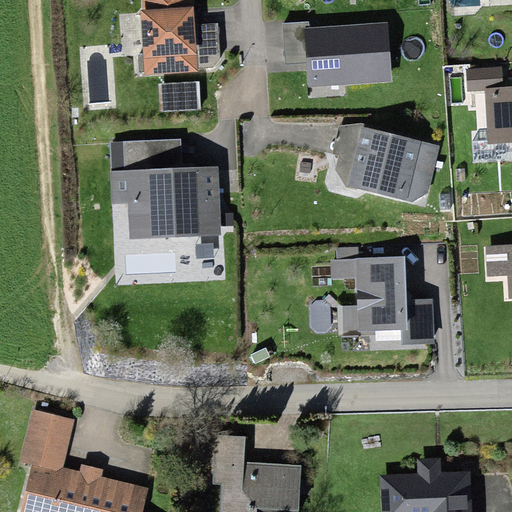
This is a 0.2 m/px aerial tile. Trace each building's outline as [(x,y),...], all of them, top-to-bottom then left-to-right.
[(193,0),(142,0),(147,71),(213,67),(220,59),(218,23),(196,24),(193,0)] [(308,29),(307,22),(283,24),(286,65),(306,63),(308,88),(392,81),(387,23),(308,29)] [(511,95),(480,96),(482,152),(511,151),(511,95)] [(412,203),(427,194),(440,146),(361,125),(339,127),(330,162),(345,187),(412,203)] [(180,139),(109,142),(112,202),(130,202),(132,238),(219,235),(216,170),(181,171),(180,139)] [(373,329),(402,328),(403,344),(433,343),(432,301),(411,301),(405,296),(404,259),(358,260),(358,249),(337,249),(338,261),(332,261),(333,278),(356,278),(356,306),(338,307),(339,335),(373,334),(373,329)] [(511,250),(490,251),(490,274),(510,273),(511,302),(511,250)] [(35,469),(61,476),(73,431),(34,420),(21,466),(35,469)] [(240,443),(212,442),(211,484),(222,484),(221,511),(298,511),(299,474),(239,473),(240,443)] [(423,481),(383,483),(383,511),(468,511),(467,480),(441,481),(441,468),(422,469),(423,481)] [(61,476),(35,469),(23,511),(142,511),(146,499),(61,476)]
